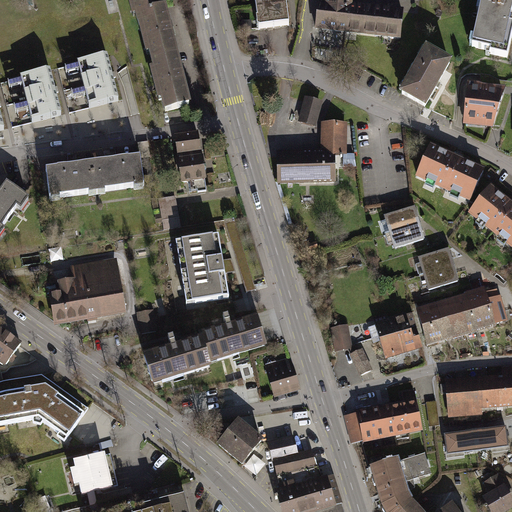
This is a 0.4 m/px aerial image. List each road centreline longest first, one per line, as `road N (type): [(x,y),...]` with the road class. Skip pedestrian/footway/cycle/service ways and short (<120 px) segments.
road 1 (residential): [(227,76),(301,72),(511,167)]
road 2 (secondary): [(240,124),(322,400)]
road 3 (residential): [(0,156),(240,124)]
road 4 (primary): [(0,307),(170,431)]
road 5 (residential): [(322,400),(430,370),(511,361)]
road 6 (residential): [(170,431),(183,421),(322,400)]
